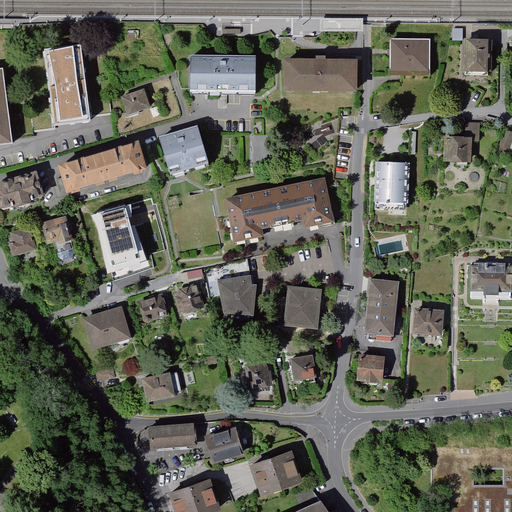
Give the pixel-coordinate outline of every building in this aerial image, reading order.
[(363,18),(320,18),(320,31),(363,31),(363,18)] [(428,40),(391,40),(391,71),(428,71),(428,40)] [(488,41),(466,40),(465,72),(487,73),(488,41)] [(79,48),(44,52),(54,126),(89,121),(79,48)] [(256,58),(190,58),(189,90),(256,91),(256,58)] [(354,89),(355,62),(288,61),(287,88),(354,89)] [(3,71),(0,70),(0,142),(11,141),(3,71)] [(144,91),(121,97),(126,115),(149,108),(144,91)] [(481,125),(466,124),(465,141),(445,141),(444,165),(472,166),(473,143),(480,144),(481,125)] [(197,128),(161,139),(171,172),(208,160),(197,128)] [(511,146),(511,133),(505,131),(500,147),(502,148),(501,152),(508,154),(509,149),(511,150),(511,146)] [(141,146),(61,169),(69,196),(149,174),(141,146)] [(409,166),(377,165),(377,209),(408,209),(409,166)] [(36,178),(0,188),(0,210),(2,216),(17,213),(28,214),(33,206),(44,202),(36,178)] [(333,220),(325,180),(227,200),(235,239),(262,233),(260,225),(272,223),(272,227),(293,223),(292,219),(304,217),(306,225),(333,220)] [(100,215),(113,262),(141,255),(128,208),(100,215)] [(69,221),(43,227),(49,251),(57,249),(62,268),(79,263),(69,221)] [(32,232),(12,237),(14,248),(13,248),(16,261),(38,255),(32,232)] [(511,271),(471,273),(471,299),(487,298),(487,303),(501,303),(501,301),(511,300),(511,271)] [(399,284),(370,280),(363,336),(393,339),(394,334),(402,335),(405,314),(396,313),(399,284)] [(253,289),(251,281),(220,286),(227,318),(228,322),(238,322),(238,318),(258,318),(258,288),(253,289)] [(318,331),(322,291),(288,288),(284,328),(318,331)] [(200,292),(178,293),(176,304),(182,316),(198,315),(204,312),(204,299),(200,292)] [(140,305),(144,324),(148,329),(153,328),(157,322),(172,319),(167,312),(172,310),(168,297),(140,305)] [(443,311),(416,309),(413,337),(441,340),(443,311)] [(122,310),(84,322),(94,354),(132,342),(122,310)] [(385,358),(359,356),(357,383),(383,385),(385,358)] [(295,382),(317,379),(314,359),(292,362),(295,382)] [(270,366),(247,369),(250,393),(274,390),(270,366)] [(112,367),(96,370),(98,381),(114,378),(112,367)] [(178,377),(143,383),(148,407),(182,400),(178,377)] [(69,396),(73,393),(68,386),(64,390),(69,396)] [(150,428),(152,449),(195,446),(193,425),(150,428)] [(205,437),(213,465),(244,455),(236,428),(205,437)] [(511,511),(511,446),(432,447),(432,484),(451,484),(451,511),(511,511)] [(293,452),(251,465),(261,497),(303,483),(293,452)] [(210,479),(169,493),(175,511),(218,511),(221,511),(210,479)]
